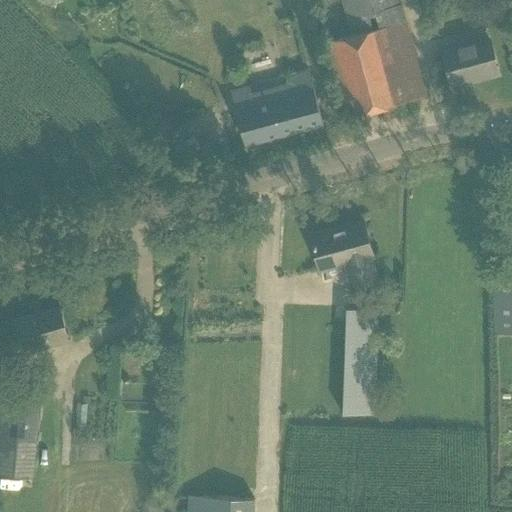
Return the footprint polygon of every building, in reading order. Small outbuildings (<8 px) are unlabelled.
[(399,0),(341,0),(351,36),(326,42),(346,117),(425,95),(399,0)] [(447,69),(446,69),(447,72),(448,72),(451,82),(481,74),(482,78),(499,73),(490,41),(443,53),(447,69)] [(250,85),(231,90),(232,94),(245,144),(281,134),(323,123),(317,104),(310,76),(308,69),(286,75),(288,83),(253,93),(250,85)] [(372,256),(362,220),(347,224),(348,229),(313,239),(311,234),(310,234),(320,270),(348,263),(350,270),(347,271),(352,286),(376,280),(370,257),(372,256)] [(511,266),(493,267),(493,287),(495,332),(511,331),(511,266)] [(14,320),(19,339),(23,351),(68,338),(59,307),(41,312),(42,314),(32,317),(31,315),(14,320)] [(377,328),(377,308),(346,307),(342,414),(374,415),(377,328)] [(0,390),(0,474),(31,478),(40,389),(0,386),(0,390)] [(252,511),(254,498),(186,494),(185,511),(252,511)]
